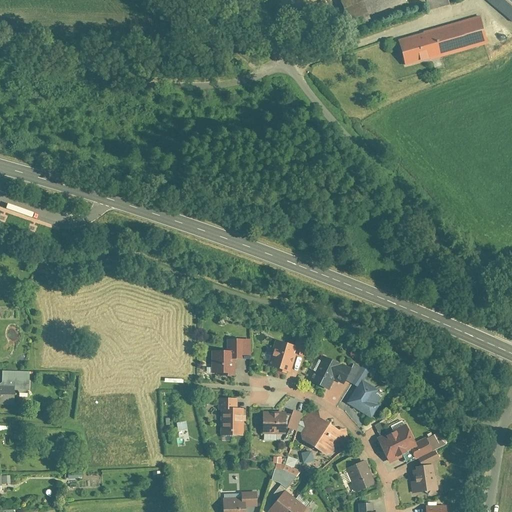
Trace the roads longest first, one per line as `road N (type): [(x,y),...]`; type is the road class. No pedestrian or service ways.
road 1 (primary): [(0,163),(282,255),(511,353)]
road 2 (residential): [(0,41),(187,84),(267,77),(311,94)]
road 3 (residential): [(511,309),(478,286),(311,94)]
road 4 (residential): [(395,511),(380,463),(347,420),(305,394),(273,389)]
